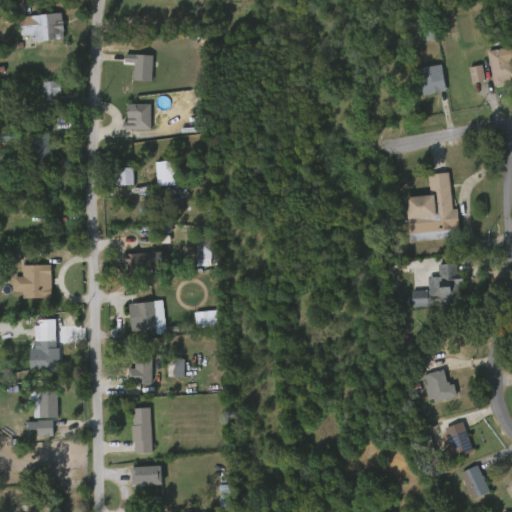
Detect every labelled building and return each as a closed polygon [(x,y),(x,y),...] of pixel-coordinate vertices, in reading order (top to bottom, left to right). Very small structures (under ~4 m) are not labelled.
[(64,12),(67,38),(36,41),(35,34),(24,35),(22,16),(64,12)] [(506,47),(508,59),(511,58),(511,79),(503,81),(503,83),(495,85),(488,51),(506,47)] [(503,64),(497,65),(495,52),(477,56),(483,89),(507,85),(503,64)] [(155,56),(154,82),(136,81),(137,63),(127,63),(127,54),(155,56)] [(142,86),(143,60),(115,59),(115,68),(125,68),(124,85),(142,86)] [(435,66),(436,72),(444,71),(447,90),(432,93),(431,90),(422,92),(419,69),(435,66)] [(408,99),(435,96),(432,71),(406,74),(408,99)] [(59,99),(38,100),(38,83),(60,82),(61,94),(59,94),(59,99)] [(51,86),(31,87),(32,105),(51,105),(51,86)] [(151,104),(151,118),(155,118),(155,123),(151,123),(151,130),(123,130),(123,121),(133,121),(133,104),(151,104)] [(117,109),(118,127),(113,127),(113,135),(141,135),(141,108),(117,109)] [(50,164),(29,164),(29,134),(49,133),(50,164)] [(9,136),(0,136),(0,147),(10,147),(9,136)] [(156,187),(154,187),(151,163),(170,161),(172,185),(156,187)] [(450,178),(453,209),(458,209),(461,237),(411,241),(407,197),(431,195),(429,174),(449,172),(450,178)] [(124,190),(123,173),(107,173),(108,191),(124,190)] [(400,237),(401,244),(447,243),(447,236),(400,237)] [(128,248),(128,253),(156,252),(156,260),(162,260),(162,269),(141,269),(141,271),(130,271),(130,261),(122,261),(122,248),(128,248)] [(55,298),(26,298),(26,265),(55,264),(55,298)] [(457,264),(458,274),(464,273),(465,284),(458,284),(459,304),(419,308),(419,305),(413,305),(413,291),(440,291),(439,265),(457,264)] [(42,303),(41,270),(13,270),(13,282),(4,282),(4,296),(13,296),(13,303),(42,303)] [(163,300),(167,333),(157,334),(157,328),(132,331),(129,304),(163,300)] [(184,317),(186,333),(209,331),(207,315),(184,317)] [(47,324),(30,324),(30,341),(25,341),(25,353),(20,353),(20,376),(48,376),(47,324)] [(59,340),(59,348),(62,348),(62,362),(59,362),(59,371),(42,371),(42,349),(37,349),(38,340),(59,340)] [(139,383),(137,383),(138,353),(155,353),(154,383),(139,383)] [(142,388),(142,364),(126,364),(125,373),(118,373),(117,388),(142,388)] [(443,372),(446,382),(447,381),(448,384),(452,383),(455,396),(433,402),(432,398),(428,399),(422,376),(426,375),(425,373),(442,369),(443,372)] [(59,390),(60,416),(43,417),(42,415),(36,415),(35,403),(42,403),(42,390),(59,390)] [(48,422),(48,401),(26,401),(26,422),(48,422)] [(151,408),(152,452),(135,453),(135,441),(132,441),(132,426),(134,426),(133,409),(151,408)] [(142,457),(141,412),(122,413),(123,458),(142,457)] [(472,450),(454,457),(443,427),(461,420),(472,450)] [(44,440),(43,425),(28,425),(28,441),(44,440)] [(463,456),(453,427),(420,439),(426,456),(437,452),(441,464),(463,456)] [(478,471),(480,475),(482,474),(483,477),(481,478),(488,491),(471,499),(468,492),(466,493),(464,489),(466,488),(459,472),(475,464),(478,471)] [(166,484),(137,485),(137,467),(165,465),(166,484)] [(478,498),(469,470),(451,476),(460,504),(478,498)] [(152,471),(123,471),(123,490),(152,489),(152,471)]
